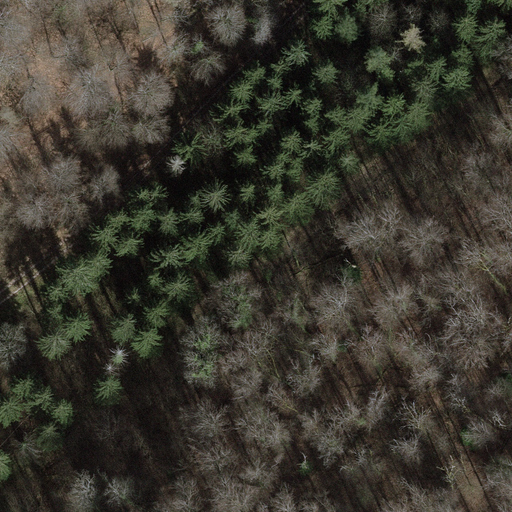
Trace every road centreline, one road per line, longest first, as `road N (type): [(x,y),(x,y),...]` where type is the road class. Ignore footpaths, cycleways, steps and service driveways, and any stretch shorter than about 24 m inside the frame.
road 1 (track): [(0,297),(332,0)]
road 2 (track): [(0,154),(211,0)]
